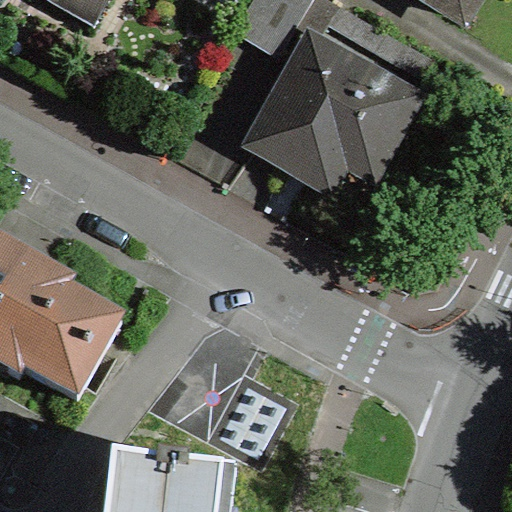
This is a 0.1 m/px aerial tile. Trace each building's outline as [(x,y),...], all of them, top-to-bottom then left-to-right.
[(56,0),(91,20),(103,0),(56,0)] [(245,0),(235,20),(279,41),(301,0),(245,0)] [(461,0),(431,0),(453,13),(461,0)] [(413,95),(308,34),(244,141),(288,165),(304,138),(367,173),(413,95)] [(0,366),(14,374),(17,369),(73,398),(113,321),(59,292),(64,284),(22,260),(26,253),(2,240),(0,242),(0,366)] [(228,511),(232,481),(187,474),(188,466),(159,462),(158,472),(110,466),(104,511),(228,511)]
